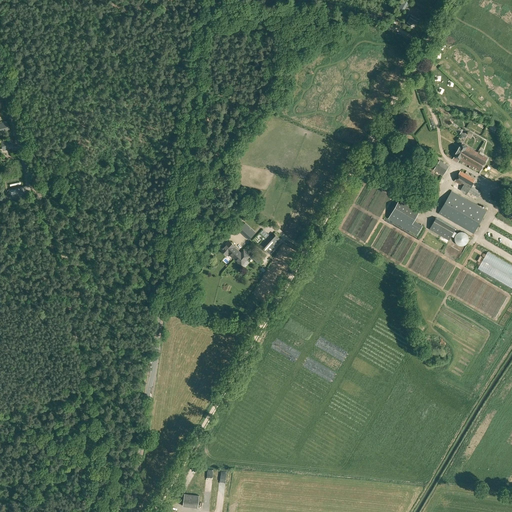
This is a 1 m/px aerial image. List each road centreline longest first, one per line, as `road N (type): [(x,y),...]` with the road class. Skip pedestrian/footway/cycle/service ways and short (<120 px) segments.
road 1 (track): [(454,0),(153,511)]
road 2 (tertiary): [(132,511),(215,0)]
road 3 (track): [(124,511),(64,289)]
road 4 (track): [(54,249),(0,41)]
road 5 (track): [(425,47),(404,33),(306,4),(240,0)]
road 6 (track): [(511,349),(425,479)]
road 7 (track): [(108,449),(71,457),(30,494),(0,502)]
